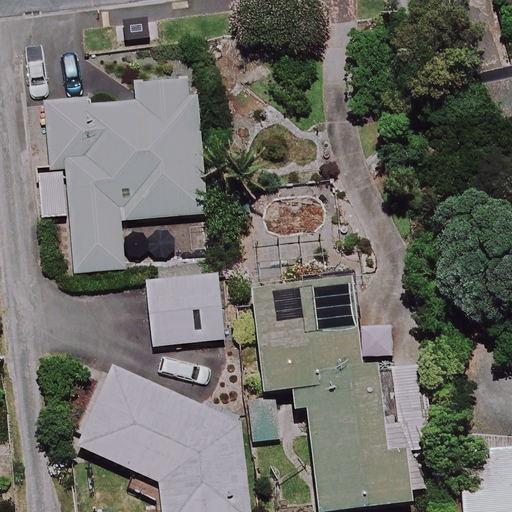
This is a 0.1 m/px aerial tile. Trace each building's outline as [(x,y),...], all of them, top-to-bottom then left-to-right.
[(511,128),(511,99),(505,79),(470,91),(486,137),(511,128)] [(206,216),(194,82),(132,87),(134,105),(87,109),(86,101),(40,105),(46,171),(66,169),(76,275),(121,271),(117,223),(206,216)] [(221,343),(216,278),(142,283),(147,349),(221,343)] [(385,372),(366,374),(353,284),(249,300),(264,395),(294,390),(313,511),(357,511),(409,504),(407,495),(447,489),(427,360),(384,366),(385,372)] [(245,511),(238,425),(109,366),(71,449),(159,489),(161,511),(245,511)] [(279,402),(247,405),(251,453),(283,450),(279,402)] [(511,511),(511,450),(453,454),(456,511),(511,511)]
